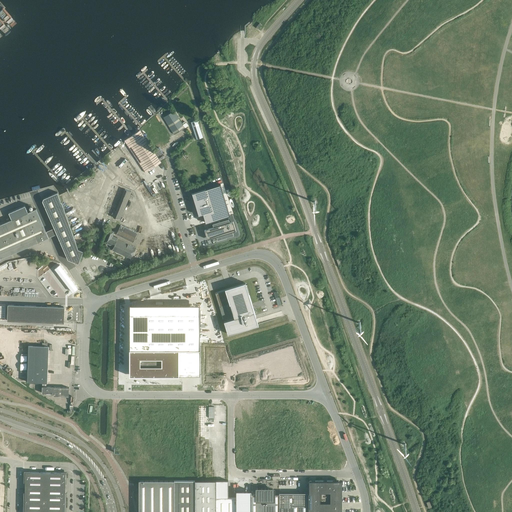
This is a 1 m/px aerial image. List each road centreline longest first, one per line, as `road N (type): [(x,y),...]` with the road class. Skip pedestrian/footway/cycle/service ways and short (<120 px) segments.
road 1 (unknown): [(303,5),(264,53),(262,82),(297,162),(327,191),(326,242),(346,290),(372,310),(370,353),(389,406),(424,436),(414,478),(425,511)]
road 2 (unclassified): [(416,511),(253,76),(259,46),(299,0)]
road 3 (unknown): [(511,372),(501,360),(498,308),(450,274),(453,252),(479,215),(454,173),(448,122),(396,116),(381,88),(389,50),(406,53),(481,0)]
road 4 (unclassified): [(195,271),(252,254),(273,259),(327,395)]
road 5 (unclassified): [(357,473),(235,474),(228,395)]
road 6 (unclassified): [(88,384),(85,332),(96,304),(195,271)]
road 7 (primary): [(123,511),(112,479),(88,449),(0,409)]
road 8 (primary): [(0,417),(79,453),(112,511)]
road 9 (unclassified): [(88,384),(106,395),(228,395)]
